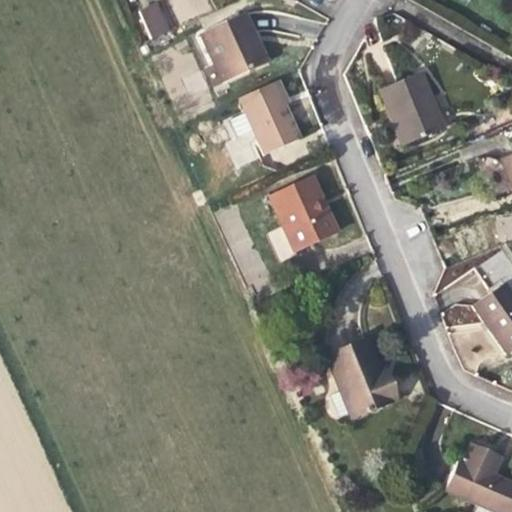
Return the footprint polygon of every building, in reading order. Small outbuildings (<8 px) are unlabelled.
[(165,33),(153,5),(136,12),(149,40),(165,33)] [(263,65),(243,14),(199,34),(213,64),(218,62),(226,81),(263,65)] [(226,81),(218,62),(213,64),(217,73),(222,84),(226,81)] [(442,130),(419,74),(379,90),(391,122),(395,121),(401,137),(404,146),(442,130)] [(282,93),(277,82),(272,83),(282,106),(287,104),(282,93)] [(282,106),(272,83),(238,99),(244,113),(227,121),(235,138),(252,130),(263,156),(298,140),(282,106)] [(401,137),(395,121),(391,122),(401,147),(404,146),(401,137)] [(511,154),(500,160),(511,186),(511,188),(511,154)] [(318,197),(309,178),(268,197),(293,253),(335,233),(321,208),(316,199),(318,197)] [(487,289),(511,276),(511,264),(505,250),(474,265),(487,289)] [(511,350),(511,295),(503,283),(470,307),(484,326),(505,355),(511,350)] [(365,339),(324,356),(339,392),(329,396),(337,418),(347,413),(350,420),(396,401),(387,379),(382,381),(378,371),(365,339)] [(387,379),(383,369),(378,371),(382,381),(387,379)] [(499,457),(470,445),(462,464),(456,461),(445,489),(478,505),(474,511),(509,511),(511,507),(511,486),(503,482),(491,477),(499,457)]
